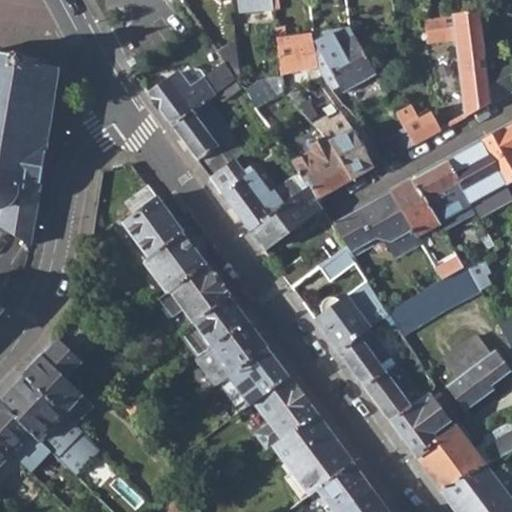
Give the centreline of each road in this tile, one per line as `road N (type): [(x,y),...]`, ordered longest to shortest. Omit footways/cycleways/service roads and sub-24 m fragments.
road 1 (residential): [(124,114),(416,511)]
road 2 (residential): [(0,363),(47,286),(75,161),(124,114)]
road 3 (residential): [(511,111),(343,205)]
road 4 (residential): [(62,0),(124,114)]
